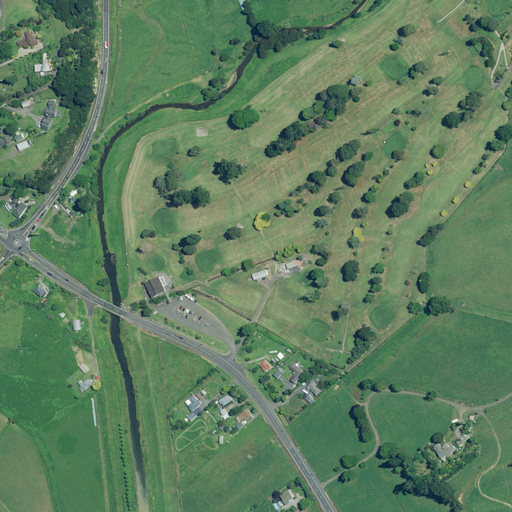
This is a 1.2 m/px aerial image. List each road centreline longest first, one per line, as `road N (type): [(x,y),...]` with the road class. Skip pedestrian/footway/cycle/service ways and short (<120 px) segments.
road 1 (primary): [(17,243),(101,303),(235,373),(328,511)]
road 2 (primary): [(17,243),(64,178),(91,121),(103,0)]
